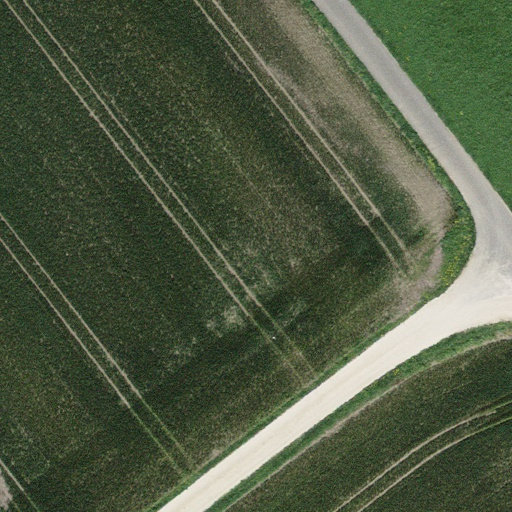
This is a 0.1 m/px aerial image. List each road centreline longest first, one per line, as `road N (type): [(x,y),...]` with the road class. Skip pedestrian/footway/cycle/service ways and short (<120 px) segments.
road 1 (track): [(179,511),(511,264)]
road 2 (track): [(511,243),(330,0)]
